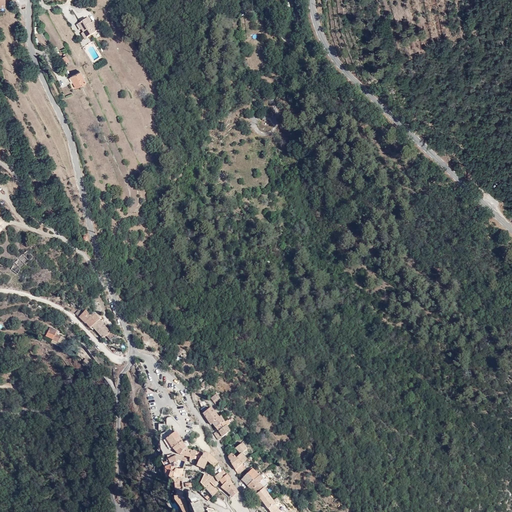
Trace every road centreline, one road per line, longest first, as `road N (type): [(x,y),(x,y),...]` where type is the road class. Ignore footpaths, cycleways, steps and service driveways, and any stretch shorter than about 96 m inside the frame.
road 1 (unclassified): [(0,414),(55,416),(121,508),(117,402),(133,351)]
road 2 (tertiary): [(311,0),(320,33),(353,80),(511,229)]
road 3 (tertiary): [(112,290),(68,132),(31,51),(29,0)]
road 4 (residential): [(157,365),(185,394),(259,510)]
road 5 (unclassified): [(112,290),(51,228),(19,175)]
